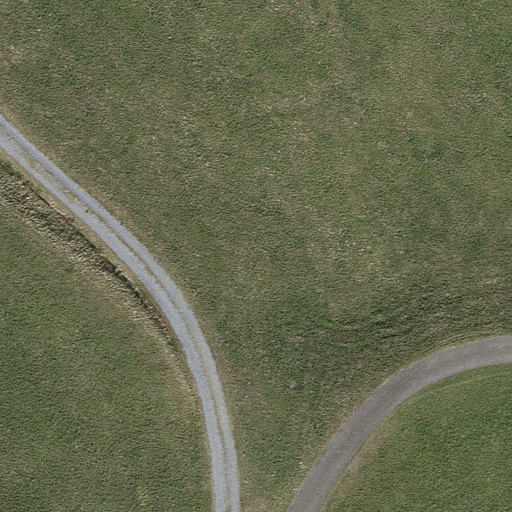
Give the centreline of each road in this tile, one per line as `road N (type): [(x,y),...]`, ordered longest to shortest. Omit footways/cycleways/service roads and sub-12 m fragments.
road 1 (track): [(227,511),(212,399),(175,320),(101,229),(0,139)]
road 2 (track): [(305,511),(321,479),(393,392),(451,361),(511,351)]
